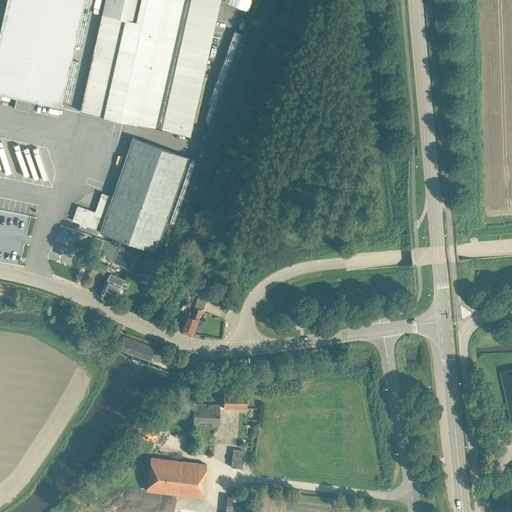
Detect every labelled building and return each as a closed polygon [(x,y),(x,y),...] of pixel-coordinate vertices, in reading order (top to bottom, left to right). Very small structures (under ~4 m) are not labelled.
[(85,0),(6,0),(0,31),(0,93),(17,98),(15,108),(29,111),(31,101),(61,107),(85,0)] [(104,0),(80,111),(189,136),(219,0),(104,0)] [(77,206),(72,220),(99,230),(99,232),(155,252),(189,157),(132,137),(111,196),(101,193),(95,212),(77,206)] [(100,250),(103,240),(93,236),(89,247),(100,250)] [(135,256),(118,249),(112,262),(129,269),(135,256)] [(106,265),(94,260),(91,267),(103,272),(106,265)] [(100,294),(99,297),(107,300),(108,299),(113,302),(120,286),(126,288),(128,282),(122,279),(123,279),(109,273),(100,294)] [(206,303),(196,299),(192,312),(190,311),(188,314),(186,314),(179,331),(192,336),(194,329),(201,332),(205,322),(198,319),(201,310),(203,310),(206,303)] [(118,347),(149,359),(154,347),(122,336),(118,347)] [(511,370),(501,372),(511,423),(511,370)] [(246,408),(246,402),(247,393),(224,392),(223,408),(246,408)] [(193,404),(193,414),(193,423),(218,424),(219,405),(193,404)] [(206,464),(196,463),(150,457),(146,490),(202,497),(206,464)] [(118,487),(108,499),(114,505),(125,494),(118,487)] [(241,511),(243,498),(227,496),(224,511),(241,511)]
